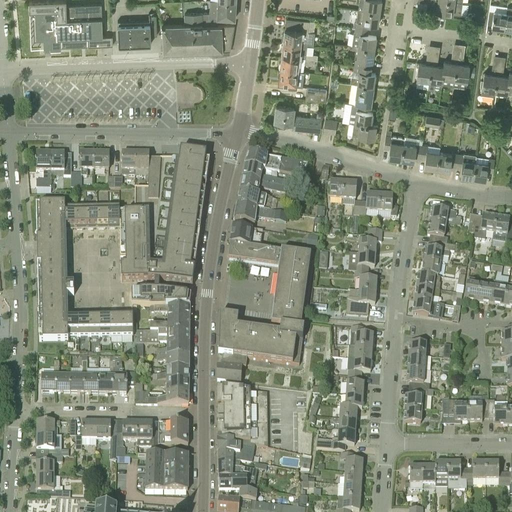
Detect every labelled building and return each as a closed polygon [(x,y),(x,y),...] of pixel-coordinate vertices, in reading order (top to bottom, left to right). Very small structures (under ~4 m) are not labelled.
[(112,45),(112,36),(102,37),(101,18),(101,17),(102,16),(101,4),(66,6),(65,0),(57,0),(29,1),(29,11),(35,11),(36,39),(49,39),(50,50),(61,49),(60,47),(112,45)] [(363,0),(362,10),(379,13),(381,0),(380,0),(363,0)] [(437,0),(435,12),(452,14),(459,15),(461,3),(441,0),(437,0)] [(217,17),(217,18),(234,19),(235,2),(218,1),(210,1),(209,13),(184,14),(184,24),(201,24),(202,24),(202,26),(217,25),(217,17)] [(511,30),(511,7),(506,6),(506,12),(503,29),(511,30)] [(355,27),(367,29),(368,24),(377,25),(379,13),(362,10),(357,9),(355,27)] [(491,27),(503,29),(506,12),(493,10),(493,11),(489,10),(487,24),(491,24),(491,27)] [(117,21),(117,25),(118,45),(150,44),(150,35),(156,35),(155,15),(152,15),(152,13),(148,13),(149,20),(117,21)] [(282,44),(306,46),(307,37),(313,37),(314,32),(304,31),(305,26),(303,26),(303,20),(285,18),(282,44)] [(202,52),(222,51),(230,51),(234,25),(217,25),(202,26),(202,24),(201,24),(184,24),(181,24),(161,25),(162,53),(182,52),(202,52)] [(357,47),(373,49),(375,37),(366,35),(367,29),(355,27),(354,33),(353,33),(351,46),(357,47)] [(305,58),(311,59),(311,54),(305,54),(306,46),(282,44),(281,56),(301,58),(305,58)] [(354,64),(370,67),(371,62),(372,62),(373,49),(357,47),(354,64)] [(297,71),(298,64),(300,64),(301,58),(281,56),(280,69),(297,71)] [(442,78),(454,80),(456,63),(443,61),(443,66),(442,66),(441,73),(443,73),(442,78)] [(416,79),(429,81),(431,64),(418,63),(416,79)] [(454,80),(466,82),(469,65),(456,63),(454,80)] [(356,84),(373,87),(375,74),(369,73),(370,67),(354,64),(353,71),(358,72),(356,84)] [(442,83),(442,78),(443,73),(441,73),(442,66),(431,64),(429,81),(442,83)] [(289,85),(301,87),(302,80),(296,79),(297,71),(280,69),(278,82),(289,84),(289,85)] [(481,90),(494,92),(496,75),(484,73),(481,90)] [(507,94),(508,88),(509,84),(506,84),(508,77),(496,75),(494,92),(507,94)] [(168,79),(177,107),(186,105),(177,76),(168,79)] [(356,84),(354,97),(371,99),(373,87),(356,84)] [(306,87),(305,93),(326,96),(326,90),(306,87)] [(326,96),(305,93),(305,100),(325,102),(326,96)] [(348,121),(370,125),(372,112),(366,112),(367,106),(351,104),(348,121)] [(294,115),(295,108),(275,106),(274,121),(292,123),(291,125),(298,126),(297,129),(320,132),(321,118),(294,115)] [(444,118),(427,115),(426,126),(442,128),(444,118)] [(331,119),(329,133),(335,134),(337,120),(331,119)] [(350,135),(356,136),(373,139),(375,125),(370,125),(348,121),(348,123),(352,123),(350,135)] [(388,158),(400,160),(403,143),(391,141),(391,136),(385,135),(383,148),(389,149),(388,158)] [(414,157),(420,158),(422,144),(415,143),(415,144),(403,143),(400,160),(413,162),(414,157)] [(424,167),(437,169),(439,152),(427,150),(427,145),(422,144),(420,158),(425,158),(424,167)] [(87,172),(94,172),(94,152),(86,152),(86,155),(80,155),(80,172),(81,172),(81,175),(71,175),(70,190),(81,190),(81,178),(87,178),(87,172)] [(94,172),(108,172),(108,155),(101,155),(101,152),(94,152),(94,172)] [(205,162),(205,161),(206,155),(180,152),(179,162),(177,177),(166,284),(192,287),(198,243),(199,240),(200,229),(207,177),(209,162),(205,162)] [(450,166),(455,167),(457,153),(451,152),(451,154),(439,152),(437,169),(449,171),(450,166)] [(460,177),(472,178),(475,161),(463,159),(463,154),(457,153),(455,167),(461,168),(460,177)] [(135,178),(135,173),(135,155),(121,155),(121,177),(135,178)] [(135,173),(148,173),(149,173),(149,161),(149,155),(135,155),(135,173)] [(262,171),(304,178),(306,165),(248,155),(244,168),(262,171)] [(51,189),(51,173),(51,156),(35,156),(35,173),(43,173),(43,181),(36,181),(36,189),(51,189)] [(71,175),(64,175),(64,156),(51,156),(51,173),(57,173),(57,175),(61,175),(61,190),(70,190),(71,175)] [(486,171),(492,172),(494,159),(488,158),(487,163),(475,161),(472,178),(485,180),(486,171)] [(191,297),(176,295),(165,294),(158,293),(158,288),(159,283),(166,284),(177,177),(179,162),(149,161),(149,173),(148,173),(148,190),(135,190),(135,211),(119,211),(119,208),(65,209),(65,206),(36,206),(37,274),(39,344),(68,343),(68,339),(133,338),(132,315),(67,317),(67,329),(64,329),(61,220),(64,219),(65,232),(120,230),(121,283),(148,283),(155,283),(155,288),(154,293),(148,293),(131,293),(131,307),(151,308),(168,308),(190,307),(191,297)] [(320,181),(327,182),(329,168),(323,167),(320,181)] [(242,180),(286,188),(287,183),(261,177),(262,171),(244,168),(242,180)] [(239,193),(257,196),(259,190),(285,196),(286,188),(242,180),(239,193)] [(309,191),(321,193),(323,183),(310,181),(309,191)] [(329,200),(342,201),(343,184),(328,183),(328,187),(330,187),(329,200)] [(342,201),(355,202),(356,185),(343,184),(342,201)] [(236,207),(269,212),(272,199),(257,196),(239,193),(236,207)] [(323,203),(326,203),(325,194),(314,193),(313,198),(323,199),(323,203)] [(365,212),(378,213),(379,196),(366,196),(366,205),(360,204),(359,218),(365,218),(365,212)] [(379,196),(378,213),(391,214),(392,197),(379,196)] [(255,219),(287,224),(288,215),(269,212),(236,207),(233,223),(254,226),(255,219)] [(429,223),(445,225),(460,227),(461,220),(455,219),(456,214),(447,213),(447,212),(431,210),(429,223)] [(481,223),(476,222),(474,235),(473,235),(473,239),(485,241),(486,233),(493,235),(496,218),(482,216),(481,223)] [(511,244),(511,243),(511,227),(511,228),(508,227),(509,220),(505,220),(496,218),(493,235),(492,242),(506,244),(506,243),(511,244)] [(468,229),(467,234),(473,235),(474,235),(476,222),(469,221),(469,224),(468,229)] [(447,240),(443,239),(445,225),(429,223),(426,237),(433,238),(433,243),(446,245),(447,240)] [(230,245),(259,250),(261,237),(255,236),(256,231),(233,228),(230,245)] [(357,255),(375,256),(375,244),(380,244),(381,239),(367,238),(359,237),(359,242),(358,242),(357,255)] [(423,262),(440,264),(444,265),(445,258),(449,259),(450,253),(454,253),(457,253),(458,248),(446,246),(446,245),(433,243),(432,250),(425,249),(423,262)] [(314,257),(259,250),(230,245),(228,261),(279,268),(271,326),(281,328),(280,334),(237,328),(238,319),(219,316),(218,356),(222,356),(221,368),(241,370),(241,369),(241,368),(246,369),(247,360),(299,367),(314,257)] [(320,270),(328,270),(328,253),(320,253),(320,270)] [(354,274),(367,275),(368,269),(374,269),(375,256),(357,255),(349,255),(348,273),(354,274)] [(420,275),(438,278),(440,264),(423,262),(420,275)] [(259,276),(261,267),(253,265),(251,275),(259,276)] [(358,292),(375,293),(376,281),(367,280),(367,275),(354,274),(353,280),(359,280),(358,292)] [(415,289),(440,292),(441,285),(440,285),(440,279),(438,278),(420,275),(418,275),(415,289)] [(464,301),(478,303),(481,287),(474,286),(474,281),(467,279),(464,301)] [(455,294),(462,295),(464,282),(458,281),(455,294)] [(478,303),(491,305),(494,289),(481,287),(478,303)] [(413,302),(431,304),(432,299),(439,300),(440,292),(415,289),(413,302)] [(491,305),(504,307),(507,291),(494,289),(491,305)] [(358,317),(359,311),(365,312),(365,306),(374,306),(375,293),(358,292),(357,305),(352,304),(352,305),(349,305),(348,310),(350,311),(350,314),(352,314),(352,316),(358,317)] [(411,315),(428,318),(428,320),(433,320),(433,318),(434,318),(436,305),(431,304),(413,302),(411,315)] [(168,320),(189,320),(190,308),(168,308),(168,320)] [(451,323),(457,324),(460,309),(458,309),(453,308),(451,323)] [(149,333),(189,333),(189,320),(168,320),(166,320),(166,326),(149,326),(149,333)] [(501,348),(511,347),(511,327),(507,327),(507,334),(501,334),(501,348)] [(350,348),(371,349),(372,336),(363,336),(363,330),(351,329),(350,335),(351,335),(350,348)] [(136,333),(136,346),(142,346),(146,346),(146,341),(157,341),(157,344),(166,344),(166,345),(189,345),(189,333),(149,333),(136,333)] [(428,358),(424,357),(425,345),(409,344),(408,358),(428,359),(428,358)] [(156,358),(189,357),(189,345),(166,345),(166,352),(156,352),(156,358)] [(348,360),(370,362),(371,349),(350,348),(349,347),(348,360)] [(511,347),(501,348),(501,361),(507,361),(511,361),(511,347)] [(165,370),(188,370),(189,357),(156,358),(156,363),(166,363),(165,370)] [(407,371),(424,372),(425,361),(428,361),(428,359),(408,358),(407,371)] [(347,378),(360,379),(361,374),(370,374),(370,362),(348,360),(347,378)] [(216,382),(239,385),(241,370),(221,368),(217,368),(216,382)] [(126,396),(126,389),(126,379),(119,378),(119,369),(115,369),(115,371),(113,371),(109,371),(109,377),(113,377),(112,396),(126,396)] [(56,395),(69,395),(70,377),(59,377),(58,370),(53,370),(53,377),(56,377),(56,395)] [(84,395),(98,395),(98,377),(87,377),(87,370),(81,370),(81,377),(84,378),(84,395)] [(156,383),(188,382),(188,370),(165,370),(165,377),(156,376),(156,383)] [(412,391),(426,392),(428,392),(428,386),(423,386),(424,372),(407,371),(406,385),(413,385),(412,391)] [(126,379),(126,389),(135,389),(135,382),(135,374),(126,374),(126,379)] [(41,395),(56,395),(56,377),(53,377),(42,377),(41,395)] [(69,395),(84,395),(84,378),(81,377),(70,377),(69,395)] [(112,396),(113,377),(109,377),(98,377),(98,395),(112,396)] [(345,397),(362,398),(363,385),(360,385),(360,379),(347,378),(347,384),(346,384),(345,397)] [(165,394),(188,395),(188,382),(156,383),(149,383),(149,388),(165,388),(165,394)] [(255,448),(267,450),(267,424),(266,410),(266,395),(249,393),(249,391),(216,388),(216,398),(217,419),(217,442),(247,444),(246,446),(255,448)] [(404,410),(421,411),(422,398),(426,398),(426,392),(412,391),(412,397),(405,397),(404,410)] [(152,403),(152,406),(188,407),(188,395),(165,394),(165,400),(156,400),(156,403),(152,403)] [(350,410),(356,410),(361,411),(362,398),(345,397),(344,408),(350,409),(350,410)] [(454,423),(468,423),(468,406),(461,406),(461,403),(449,403),(449,417),(454,417),(454,423)] [(481,416),(488,416),(488,403),(481,403),(481,406),(468,406),(468,423),(482,423),(481,416)] [(494,427),(507,427),(507,410),(494,410),(494,403),(488,403),(488,416),(494,416),(494,427)] [(338,421),(355,422),(356,410),(350,410),(350,409),(344,408),(339,408),(338,421)] [(421,411),(404,410),(403,424),(420,425),(421,411)] [(337,433),(355,434),(355,422),(338,421),(331,420),(330,426),(338,427),(337,433)] [(36,437),(54,438),(54,423),(37,423),(36,437)] [(82,442),(96,442),(96,424),(82,424),(82,438),(75,438),(75,453),(82,453),(82,442)] [(110,450),(116,450),(116,435),(110,435),(110,424),(96,424),(96,442),(110,442),(110,450)] [(123,443),(136,443),(136,424),(123,424),(123,435),(116,435),(116,450),(123,450),(123,443)] [(158,448),(158,433),(151,433),(151,424),(136,424),(136,443),(136,448),(158,448)] [(158,433),(158,448),(164,448),(187,448),(187,425),(158,425),(158,433)] [(316,451),(331,452),(344,453),(345,447),(354,447),(355,434),(337,433),(337,441),(334,440),(334,443),(317,442),(316,451)] [(62,452),(54,452),(54,438),(36,437),(36,452),(48,452),(48,458),(62,458),(62,452)] [(232,461),(239,463),(252,465),(255,448),(246,446),(247,444),(217,442),(217,454),(232,454),(232,461)] [(239,469),(239,463),(232,461),(232,454),(217,454),(217,464),(232,464),(232,468),(239,469)] [(344,474),(361,476),(362,463),(353,462),(354,456),(340,455),(340,462),(345,462),(344,474)] [(146,456),(145,492),(163,493),(187,493),(187,470),(189,470),(190,465),(188,464),(188,463),(190,462),(189,458),(188,456),(164,456),(163,456),(158,456),(146,456)] [(36,478),(54,478),(54,464),(62,464),(62,458),(48,458),(47,464),(36,464),(36,478)] [(302,459),(302,471),(311,472),(311,459),(302,459)] [(218,479),(231,478),(231,475),(244,476),(244,473),(239,473),(239,469),(232,468),(232,464),(217,464),(218,479)] [(435,482),(447,482),(447,464),(434,464),(434,468),(435,482)] [(460,484),(466,484),(466,471),(460,471),(460,464),(447,464),(447,482),(460,482),(460,484)] [(473,482),(485,482),(485,464),(472,464),(472,471),(466,471),(466,484),(473,484),(473,482)] [(498,488),(504,488),(504,475),(498,475),(498,464),(485,464),(485,482),(498,482),(498,488)] [(422,485),(422,468),(409,469),(409,485),(410,485),(410,491),(422,491),(422,485)] [(435,485),(435,482),(434,468),(422,468),(422,485),(435,485)] [(343,487),(360,488),(361,476),(344,474),(343,487)] [(47,499),(62,499),(62,493),(54,492),(54,478),(36,478),(36,493),(47,493),(47,499)] [(218,493),(231,493),(231,478),(218,479),(218,493)] [(231,493),(239,493),(238,501),(256,502),(256,494),(253,493),(253,485),(247,485),(247,479),(231,478),(231,493)] [(342,499),(359,500),(360,488),(343,487),(342,499)] [(336,511),(358,511),(359,500),(342,499),(338,499),(337,511),(336,511)] [(219,500),(217,511),(305,511),(305,509),(298,508),(293,508),(282,507),(251,503),(245,502),(219,500)]
